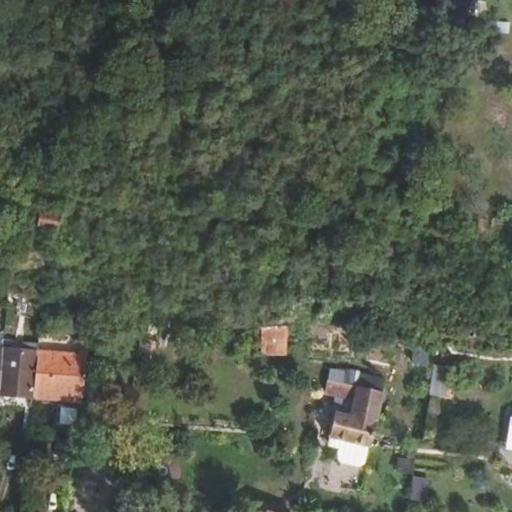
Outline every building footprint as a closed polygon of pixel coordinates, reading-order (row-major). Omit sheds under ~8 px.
[(434,5),(432,34),(464,36),(467,8),(434,5)] [(59,212),(38,209),(36,227),(56,230),(59,212)] [(288,334),(262,333),(260,352),(288,352),(288,334)] [(2,365),(0,382),(0,395),(32,399),(35,372),(38,354),(39,345),(23,343),(22,353),(3,352),(2,365)] [(76,427),(86,357),(38,354),(35,372),(32,399),(57,401),(54,424),(76,427)] [(357,388),(329,381),(325,395),(354,401),(357,388)] [(329,439),(369,447),(382,393),(357,388),(354,401),(349,418),(333,415),(329,439)] [(64,455),(72,457),(75,434),(67,432),(64,455)] [(369,447),(329,439),(327,447),(338,449),(336,458),(341,465),(358,468),(366,463),(369,447)] [(433,480),(417,477),(413,500),(429,502),(433,480)]
